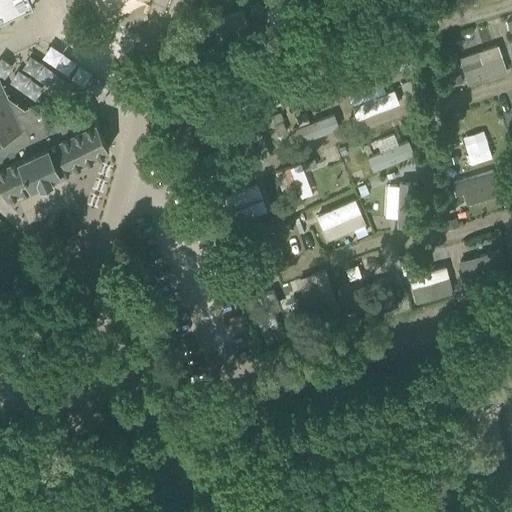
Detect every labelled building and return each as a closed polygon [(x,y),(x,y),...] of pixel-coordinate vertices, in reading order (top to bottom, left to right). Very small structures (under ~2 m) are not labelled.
[(0,0),(0,22),(33,7),(30,1),(30,0),(0,0)] [(497,43),(456,53),(463,80),(504,70),(497,43)] [(273,104),(311,88),(305,75),(267,91),(273,104)] [(380,80),(345,91),(354,118),(388,107),(380,80)] [(0,81),(0,182),(6,196),(49,176),(50,176),(51,175),(109,149),(95,121),(94,121),(83,98),(48,114),(42,100),(24,109),(7,98),(0,81)] [(470,162),(491,154),(481,128),(460,136),(470,162)] [(404,138),(364,155),(370,170),(411,153),(404,138)] [(459,157),(450,159),(452,169),(461,167),(459,157)] [(311,158),(303,160),(307,189),(315,188),(311,158)] [(298,161),(269,172),(282,208),(311,198),(298,161)] [(447,182),(450,195),(459,193),(462,204),(483,197),(476,173),(447,182)] [(354,234),(366,229),(352,196),(314,212),(324,238),(351,227),(354,234)] [(281,246),(256,248),(257,259),(241,260),(242,269),(282,267),(281,246)] [(471,273),(495,266),(490,249),(466,256),(471,273)] [(411,254),(399,257),(401,265),(413,262),(411,254)] [(443,263),(405,273),(413,301),(451,290),(443,263)] [(509,292),(498,295),(500,304),(511,301),(509,292)] [(482,300),(471,304),(474,313),(485,310),(482,300)] [(354,302),(342,306),(346,317),(358,312),(354,302)] [(453,511),(454,473),(421,473),(421,511),(453,511)] [(412,511),(407,501),(400,504),(403,511),(412,511)]
